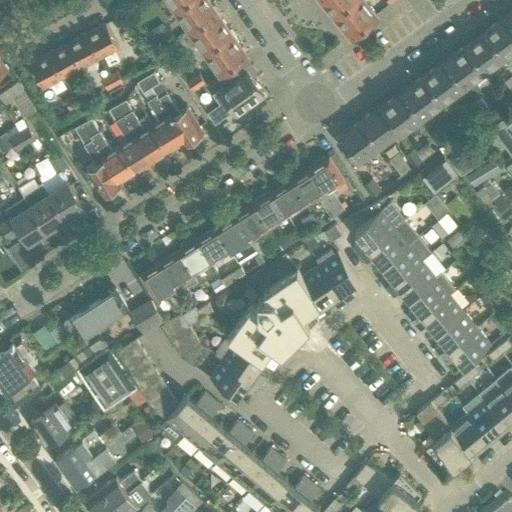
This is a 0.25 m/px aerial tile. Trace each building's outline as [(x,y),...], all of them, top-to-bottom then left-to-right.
[(210,0),(172,0),(192,27),(217,9),(210,0)] [(366,0),(325,0),(355,35),(355,34),(354,32),(377,13),(366,0)] [(217,9),(192,27),(221,69),(222,69),(244,53),(247,52),(217,9)] [(492,63),(498,59),(511,48),(511,11),(475,38),(492,63)] [(87,31),(100,54),(119,44),(106,21),(87,31)] [(163,48),(175,39),(168,29),(156,38),(163,48)] [(81,64),(100,54),(87,31),(69,41),(81,64)] [(444,98),(487,67),(492,63),(475,38),(426,73),(444,98)] [(50,51),(63,74),(81,64),(69,41),(50,51)] [(44,84),(63,74),(50,51),(32,61),(44,84)] [(216,122),(237,108),(238,107),(238,108),(239,109),(251,101),(264,91),(263,89),(264,89),(261,85),(249,68),(251,67),(252,66),(244,53),(222,69),(228,77),(220,83),(223,85),(213,93),(220,103),(208,111),(216,122)] [(0,56),(0,74),(9,68),(0,56)] [(115,71),(121,81),(129,77),(124,67),(115,71)] [(143,91),(152,86),(160,81),(154,70),(137,81),(143,91)] [(112,86),(121,81),(115,71),(107,75),(112,86)] [(193,90),(205,82),(198,72),(186,81),(193,90)] [(401,129),(444,98),(426,73),(383,105),(400,128),(401,129)] [(0,93),(0,95),(6,104),(25,90),(18,80),(0,93)] [(156,94),(184,139),(186,141),(203,130),(188,106),(178,111),(171,100),(160,81),(152,86),(157,93),(156,94)] [(72,95),(77,105),(85,101),(79,91),(72,95)] [(152,123),(168,149),(184,139),(156,94),(148,99),(159,118),(152,123)] [(70,109),(77,105),(72,95),(65,99),(70,109)] [(168,149),(152,123),(144,128),(132,109),(126,98),(118,103),(152,159),(168,149)] [(472,105),(481,117),(490,109),(481,98),(472,105)] [(136,168),(152,159),(118,103),(109,108),(116,119),(115,120),(127,138),(120,142),(131,161),(133,163),(136,168)] [(361,119),(379,144),(400,128),(383,105),(382,104),(361,119)] [(511,111),(483,132),(489,141),(498,135),(511,154),(511,111)] [(92,117),(83,122),(96,142),(98,146),(119,179),(119,178),(121,181),(122,181),(121,178),(136,168),(133,163),(131,161),(120,142),(112,147),(100,128),(99,129),(92,117)] [(16,125),(27,145),(36,140),(28,125),(27,126),(22,118),(15,122),(16,125)] [(357,159),(379,144),(361,119),(340,135),(357,159)] [(85,179),(93,174),(104,192),(121,181),(119,178),(119,179),(98,146),(96,142),(83,122),(75,126),(97,163),(89,167),(85,161),(77,161),(75,162),(76,165),(85,179)] [(6,131),(14,145),(17,150),(27,145),(16,125),(6,131)] [(431,135),(440,146),(450,139),(441,127),(431,135)] [(455,143),(467,135),(463,129),(451,138),(455,143)] [(0,146),(3,151),(14,145),(6,132),(0,135),(0,146)] [(449,156),(463,175),(481,162),(467,143),(449,156)] [(404,154),(413,166),(423,158),(414,147),(404,154)] [(401,175),(411,168),(399,152),(390,158),(401,175)] [(58,175),(71,168),(61,153),(49,160),(58,175)] [(437,192),(460,176),(445,155),(422,171),(437,192)] [(339,214),(346,209),(336,194),(340,192),(336,185),(344,179),(329,156),(310,168),(325,191),(339,214)] [(480,166),(489,177),(501,169),(495,158),(480,166)] [(474,185),(489,177),(480,166),(467,174),(474,185)] [(339,214),(325,191),(310,168),(291,179),(306,203),(318,196),(332,218),(339,214)] [(381,189),(372,178),(363,185),(373,197),(381,189)] [(287,215),(306,203),(291,179),(273,191),(287,215)] [(510,204),(489,180),(482,185),(483,186),(476,191),(486,203),(492,198),(497,204),(495,206),(500,212),(510,204)] [(43,181),(42,182),(50,194),(65,217),(83,205),(68,182),(51,193),(43,181)] [(26,196),(32,205),(40,220),(46,229),(65,217),(50,194),(42,182),(24,193),(26,196)] [(511,200),(511,186),(510,184),(503,189),(511,201),(511,200)] [(268,227),(287,215),(273,191),(266,195),(264,193),(255,198),(257,201),(254,203),(268,227)] [(13,216),(0,224),(0,225),(9,239),(22,231),(28,241),(46,229),(40,220),(32,205),(26,196),(8,208),(13,216)] [(462,223),(471,216),(456,197),(447,204),(462,223)] [(405,217),(391,200),(381,208),(377,202),(364,209),(371,217),(355,229),(356,231),(359,228),(366,236),(353,246),(360,254),(396,225),(405,217)] [(252,204),(235,215),(250,238),(256,249),(259,254),(259,255),(260,256),(261,255),(268,250),(258,233),(268,227),(254,203),(252,204)] [(316,219),(312,212),(301,219),(305,226),(316,219)] [(447,212),(439,219),(448,231),(457,224),(447,212)] [(235,215),(217,226),(232,250),(238,260),(256,249),(250,238),(235,215)] [(410,243),(419,235),(405,217),(396,225),(360,254),(366,262),(379,252),(385,260),(382,262),(383,263),(409,242),(410,243)] [(332,239),(342,232),(335,223),(325,229),(332,239)] [(211,229),(197,238),(212,262),(232,250),(217,226),(211,229)] [(301,237),(296,229),(278,240),(283,248),(283,249),(301,237)] [(468,238),(460,229),(446,239),(454,249),(468,238)] [(320,244),(314,236),(305,241),(311,250),(320,244)] [(182,247),(178,250),(193,273),(197,280),(199,282),(218,271),(212,262),(197,238),(191,242),(190,239),(182,244),(181,245),(182,247)] [(423,259),(410,243),(409,242),(383,263),(384,264),(387,262),(393,269),(380,279),(387,288),(423,259)] [(319,262),(320,263),(346,301),(355,295),(346,282),(354,277),(356,280),(358,279),(339,251),(335,254),(331,248),(317,258),(319,262)] [(197,280),(193,273),(178,250),(159,262),(174,286),(178,292),(179,291),(197,280)] [(259,255),(259,254),(255,257),(260,263),(265,260),(261,255),(260,256),(259,255)] [(436,276),(436,275),(423,259),(387,288),(393,296),(406,286),(412,293),(409,296),(410,297),(436,276)] [(184,303),(178,292),(174,286),(159,262),(141,273),(155,297),(164,292),(175,309),(176,308),(184,303)] [(298,268),(297,268),(325,309),(326,308),(322,303),(323,303),(320,300),(329,294),(337,307),(346,301),(320,263),(303,275),(298,268)] [(213,282),(218,290),(241,276),(236,268),(213,282)] [(228,335),(263,361),(268,364),(325,309),(297,268),(264,291),(264,298),(259,297),(259,303),(252,303),(228,335)] [(450,292),(456,288),(442,271),(436,275),(436,276),(410,297),(411,298),(414,296),(420,303),(407,313),(414,321),(450,292)] [(263,279),(258,272),(246,279),(251,287),(263,279)] [(83,335),(127,306),(116,289),(91,305),(54,329),(60,339),(78,328),(83,335)] [(463,309),(450,292),(414,321),(421,329),(433,319),(439,327),(436,330),(437,331),(463,309)] [(144,330),(161,320),(164,318),(152,298),(132,310),(144,330)] [(197,309),(202,317),(213,310),(208,302),(197,309)] [(182,313),(188,309),(184,303),(176,308),(177,311),(179,313),(181,311),(182,313)] [(182,313),(190,325),(202,317),(197,309),(195,305),(188,309),(182,313)] [(441,355),(477,326),(463,309),(437,331),(438,331),(441,329),(447,337),(434,347),(441,355)] [(498,310),(490,317),(498,327),(506,320),(498,310)] [(190,325),(182,313),(181,311),(179,313),(173,317),(179,327),(185,337),(192,347),(194,346),(200,342),(190,325)] [(161,325),(167,334),(179,327),(173,317),(161,324),(161,325)] [(477,326),(441,355),(448,363),(460,353),(466,361),(463,363),(464,365),(491,343),(477,326)] [(174,345),(185,337),(179,327),(167,334),(174,345)] [(223,358),(261,385),(267,376),(254,367),(259,359),(263,361),(228,335),(226,334),(216,349),(218,350),(216,353),(223,358)] [(97,356),(110,347),(103,336),(90,345),(97,356)] [(131,355),(143,347),(136,337),(124,345),(131,355)] [(174,345),(180,355),(192,347),(185,337),(174,345)] [(498,346),(503,352),(511,345),(511,343),(507,338),(498,346)] [(37,360),(23,340),(16,346),(14,343),(0,352),(0,380),(8,391),(9,391),(17,403),(40,387),(34,378),(32,379),(30,376),(35,372),(30,365),(37,360)] [(192,347),(180,355),(194,365),(207,346),(200,342),(194,346),(192,347)] [(52,387),(78,369),(97,356),(90,345),(46,378),(52,387)] [(124,345),(116,350),(155,411),(156,410),(157,411),(158,411),(168,419),(181,404),(180,402),(175,398),(163,406),(157,395),(150,385),(144,375),(137,365),(131,355),(124,345)] [(493,360),(503,352),(498,346),(488,353),(493,360)] [(78,369),(106,410),(138,388),(110,347),(97,356),(78,369)] [(137,365),(149,358),(143,347),(131,355),(137,365)] [(144,375),(156,368),(149,358),(137,365),(144,375)] [(210,376),(238,396),(239,394),(236,392),(242,384),(254,393),(261,385),(223,358),(210,376)] [(511,364),(496,378),(511,397),(511,364)] [(464,373),(470,380),(479,372),(474,365),(464,373)] [(150,385),(162,378),(156,368),(144,375),(150,385)] [(460,388),(470,380),(464,373),(454,381),(460,388)] [(157,395),(168,388),(162,378),(150,385),(157,395)] [(506,425),(511,420),(511,397),(496,378),(479,391),(485,398),(506,425)] [(175,398),(168,388),(157,395),(163,406),(175,398)] [(183,433),(213,398),(205,391),(194,403),(187,397),(189,394),(188,392),(180,402),(181,404),(168,419),(158,411),(157,411),(165,418),(183,433)] [(506,425),(485,398),(479,391),(462,405),(468,412),(489,438),(506,425)] [(436,407),(437,406),(447,398),(441,392),(431,400),(436,407)] [(199,447),(221,421),(220,420),(218,423),(210,417),(221,404),(213,398),(183,433),(199,447)] [(65,400),(58,405),(56,402),(30,421),(47,444),(72,425),(70,422),(78,417),(65,400)] [(451,426),(436,407),(431,400),(417,412),(435,439),(426,446),(448,468),(452,464),(454,467),(473,452),(451,426)] [(132,424),(143,443),(160,433),(149,412),(132,424)] [(473,452),(489,438),(468,412),(451,426),(473,452)] [(183,433),(165,418),(158,426),(175,442),(183,433)] [(216,461),(246,426),(238,419),(227,431),(220,425),(222,422),(221,421),(199,447),(216,461)] [(118,454),(116,456),(117,457),(126,450),(125,442),(136,434),(129,425),(122,431),(108,441),(118,454)] [(232,475),(254,449),(253,448),(251,451),(243,445),(254,432),(246,426),(216,461),(232,475)] [(56,456),(68,472),(105,443),(94,428),(56,456)] [(77,485),(116,456),(118,454),(108,441),(105,443),(68,472),(77,485)] [(249,489),(279,454),(271,447),(260,459),(253,453),(255,450),(254,449),(232,475),(249,489)] [(265,503),(287,477),(286,476),(284,479),(276,472),(287,460),(279,454),(249,489),(265,503)] [(379,496),(398,511),(410,511),(421,500),(418,498),(422,493),(401,471),(393,480),(367,461),(354,475),(361,481),(380,496),(379,496)] [(97,511),(98,511),(141,479),(134,470),(120,479),(116,475),(87,497),(97,511)] [(276,511),(285,511),(312,482),(304,475),(293,487),(286,481),(288,478),(287,477),(265,503),(276,511)] [(353,490),(361,481),(354,475),(346,485),(353,490)] [(98,511),(97,511),(127,511),(138,504),(135,499),(148,489),(141,479),(98,511)] [(186,496),(192,490),(183,481),(177,488),(167,498),(167,503),(159,511),(148,501),(140,510),(138,511),(170,511),(186,496)] [(312,482),(285,511),(314,511),(321,505),(319,504),(317,507),(309,500),(320,488),(312,482)] [(192,490),(186,496),(195,505),(201,498),(192,490)] [(511,511),(511,501),(506,494),(485,511),(511,511)] [(398,511),(379,496),(365,511),(398,511)] [(327,508),(331,511),(334,511),(341,504),(335,498),(327,508)] [(0,511),(12,511),(2,499),(0,500),(0,511)]
